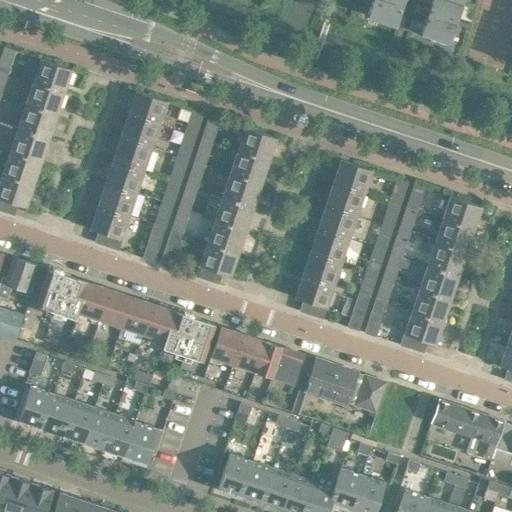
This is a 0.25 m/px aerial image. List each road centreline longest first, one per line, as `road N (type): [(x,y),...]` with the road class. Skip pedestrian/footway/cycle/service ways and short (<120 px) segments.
road 1 (residential): [(511,402),(0,227)]
road 2 (unclassified): [(511,169),(12,0)]
road 3 (residential): [(181,511),(0,449)]
